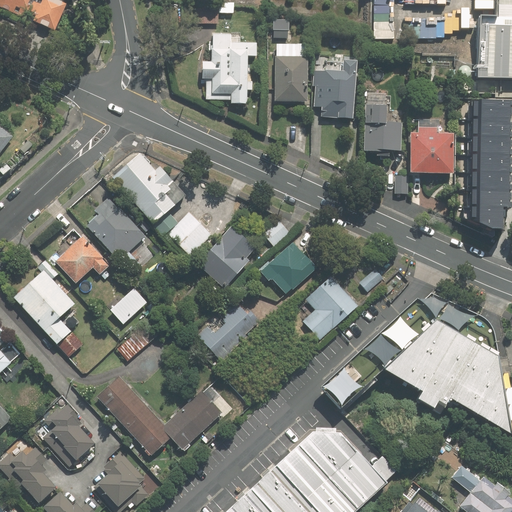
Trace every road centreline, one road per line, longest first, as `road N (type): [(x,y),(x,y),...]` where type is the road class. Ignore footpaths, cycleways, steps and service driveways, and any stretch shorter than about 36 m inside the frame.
road 1 (tertiary): [(511,282),(119,106)]
road 2 (unknown): [(0,300),(100,419),(106,450),(77,478)]
road 3 (tertiary): [(0,226),(101,134),(119,106)]
road 4 (tertiary): [(119,106),(0,51)]
